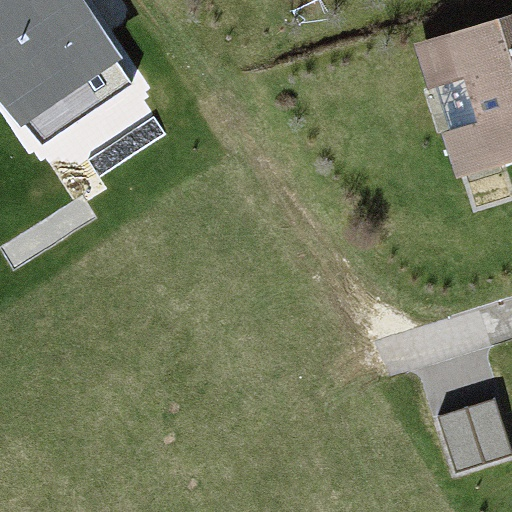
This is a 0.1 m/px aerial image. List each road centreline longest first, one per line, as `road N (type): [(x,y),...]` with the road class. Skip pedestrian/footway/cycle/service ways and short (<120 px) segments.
road 1 (track): [(143,0),(412,361)]
road 2 (residential): [(412,361),(273,425),(150,511)]
